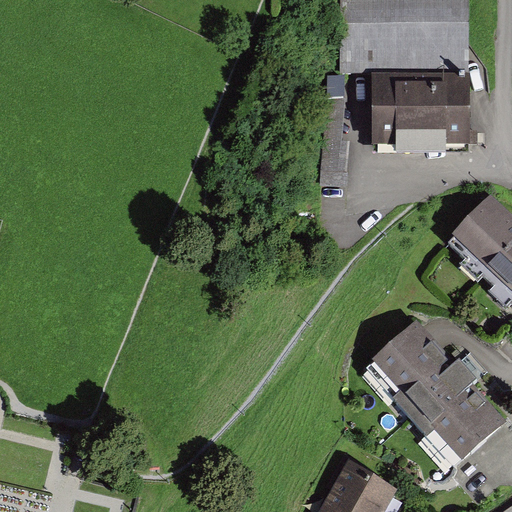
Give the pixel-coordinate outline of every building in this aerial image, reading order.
[(344,0),(343,78),(368,78),(367,148),(463,149),(464,0),(344,0)] [(326,191),(351,191),(351,130),(327,129),(326,191)] [(511,221),(491,202),(452,242),(454,244),(449,250),(511,309),(511,221)] [(500,423),(414,326),(362,371),(448,469),(500,423)] [(347,468),(330,499),(353,511),(389,511),(398,497),(347,468)] [(323,511),(353,511),(330,499),(323,511)]
